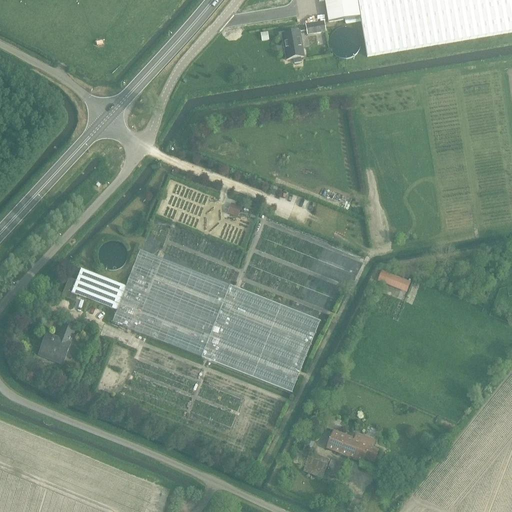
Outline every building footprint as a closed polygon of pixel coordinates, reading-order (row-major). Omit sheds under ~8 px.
[(324,0),(328,23),(360,18),(357,0),(324,0)] [(511,0),(357,0),(360,18),(367,57),(511,32),(511,0)] [(324,22),(305,25),(307,36),(326,32),(324,22)] [(300,58),(304,58),(299,32),(281,35),(283,44),(284,44),(285,49),(284,50),(286,61),(293,60),(294,64),(301,63),(300,58)] [(228,213),(238,217),(243,207),(232,203),(228,213)] [(75,295),(116,312),(112,323),(201,359),(292,394),(320,322),(230,287),(140,251),(126,287),(80,269),(76,281),(71,293),(75,295)] [(377,282),(406,293),(410,283),(381,271),(377,282)] [(73,301),(75,295),(71,293),(76,281),(69,278),(61,297),(73,301)] [(62,359),(65,351),(69,353),(71,345),(70,344),(72,337),(73,338),(76,330),(60,324),(58,332),(59,333),(57,339),(47,336),(44,344),(46,344),(43,352),(46,353),(44,358),(58,363),(59,358),(62,359)] [(376,441),(356,434),(354,440),(333,432),(326,450),(363,463),(364,460),(374,463),(378,451),(373,449),(376,441)] [(322,479),(329,460),(310,453),(315,439),(307,436),(302,451),(309,454),(303,472),(322,479)] [(330,461),(325,474),(341,480),(345,467),(330,461)]
